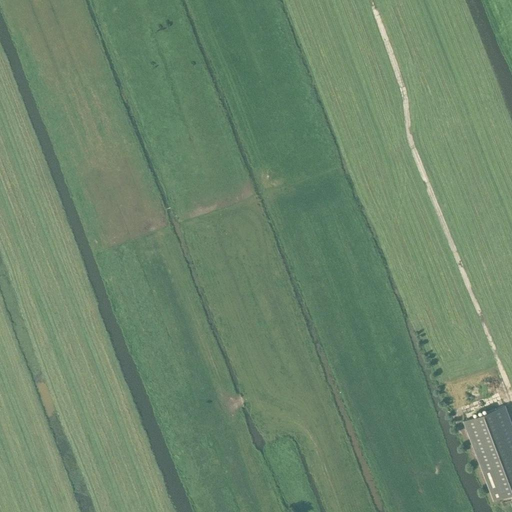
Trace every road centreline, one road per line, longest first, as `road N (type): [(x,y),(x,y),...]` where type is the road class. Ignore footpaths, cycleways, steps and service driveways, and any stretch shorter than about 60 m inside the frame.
road 1 (track): [(507,393),(407,140),(395,63),(370,0)]
road 2 (track): [(71,511),(0,320)]
